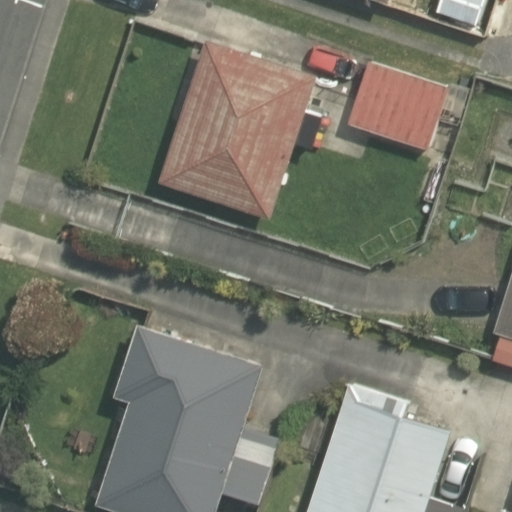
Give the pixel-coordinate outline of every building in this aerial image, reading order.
[(482,27),(488,4),(477,0),(459,0),(454,16),(482,27)] [(166,181),(274,217),(297,148),(315,154),(328,115),(311,110),(321,80),(212,43),(166,181)] [(353,124),(431,150),(451,89),(372,64),(353,124)] [(511,295),(500,332),(511,336),(511,295)] [(101,504),(123,511),(218,511),(225,491),(265,504),(286,440),(242,425),(263,364),(145,324),(121,396),(136,401),(101,504)] [(315,511),(470,511),(472,507),(435,495),(459,420),(356,386),(315,511)]
